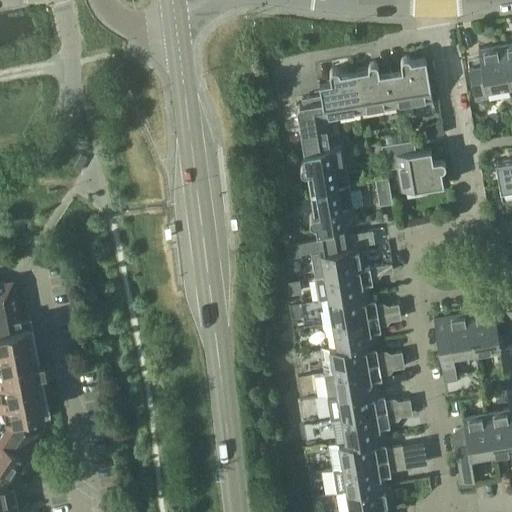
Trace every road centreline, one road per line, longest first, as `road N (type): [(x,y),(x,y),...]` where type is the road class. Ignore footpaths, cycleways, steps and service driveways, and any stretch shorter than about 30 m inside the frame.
road 1 (residential): [(445,511),(404,246),(472,234),(444,7)]
road 2 (secondary): [(239,511),(177,17)]
road 3 (residential): [(85,511),(40,276)]
road 4 (tertiary): [(0,193),(59,139),(75,89),(60,0)]
road 5 (residential): [(444,7),(400,40),(280,65)]
road 6 (tertiary): [(319,0),(444,7)]
